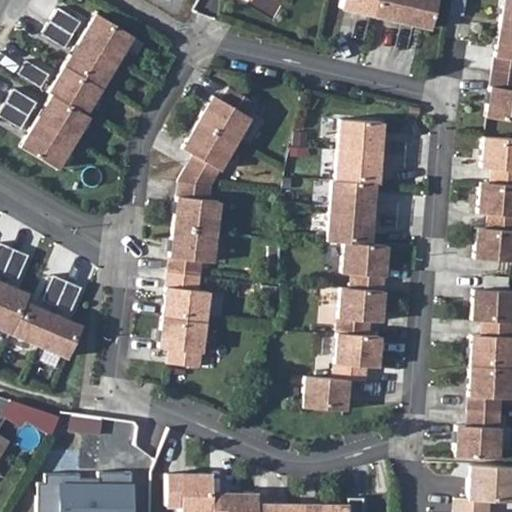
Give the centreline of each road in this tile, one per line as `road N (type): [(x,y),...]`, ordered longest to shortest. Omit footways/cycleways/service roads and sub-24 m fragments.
road 1 (residential): [(124,242),(141,129),(195,42),(441,97)]
road 2 (residential): [(392,434),(314,456),(102,383),(124,242)]
road 3 (residential): [(441,97),(412,413),(392,434)]
road 4 (residential): [(0,186),(86,236),(124,242)]
